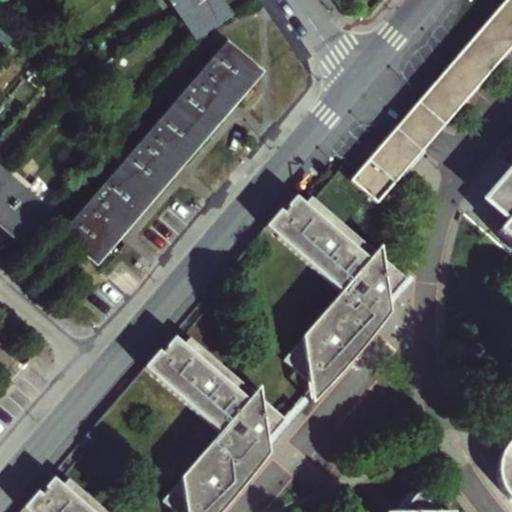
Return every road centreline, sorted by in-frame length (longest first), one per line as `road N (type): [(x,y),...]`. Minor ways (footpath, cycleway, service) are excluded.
road 1 (residential): [(102,370),(251,197)]
road 2 (residential): [(351,77),(251,197)]
road 3 (residential): [(0,488),(102,370)]
road 4 (residential): [(102,370),(0,285)]
